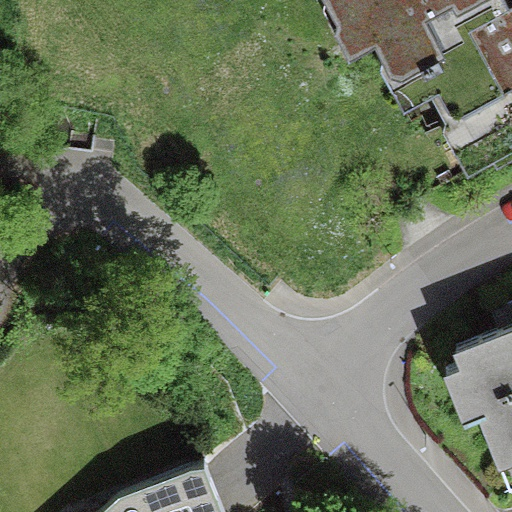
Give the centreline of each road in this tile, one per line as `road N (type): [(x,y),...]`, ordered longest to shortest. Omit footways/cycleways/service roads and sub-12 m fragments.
road 1 (residential): [(159,223),(332,390)]
road 2 (residential): [(511,240),(429,278),(393,307),(332,390)]
road 3 (residential): [(332,390),(442,511)]
